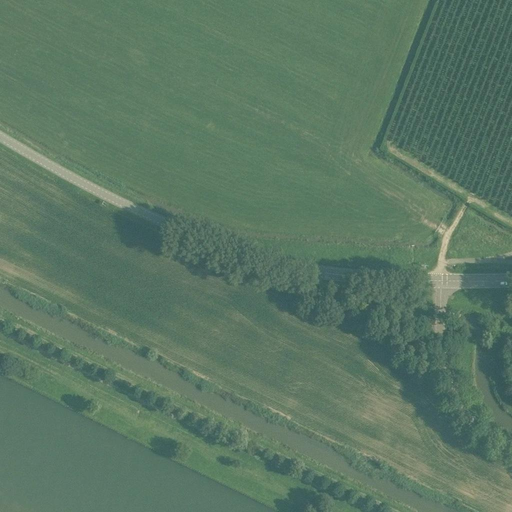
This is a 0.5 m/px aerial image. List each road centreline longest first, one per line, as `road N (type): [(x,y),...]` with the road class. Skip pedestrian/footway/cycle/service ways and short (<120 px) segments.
road 1 (tertiary): [(439,278),(324,272),(240,252),(158,221),(0,137)]
road 2 (track): [(0,320),(389,511)]
road 3 (tertiary): [(511,445),(450,402),(439,278)]
